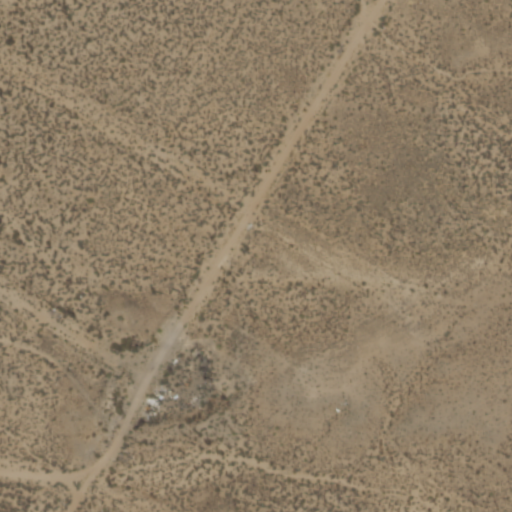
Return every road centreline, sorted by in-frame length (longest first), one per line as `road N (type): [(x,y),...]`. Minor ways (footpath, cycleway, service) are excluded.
road 1 (track): [(511,463),(349,412),(69,390),(0,340)]
road 2 (residential): [(379,0),(176,329),(162,349),(141,359)]
road 3 (residential): [(141,359),(123,359),(0,286)]
